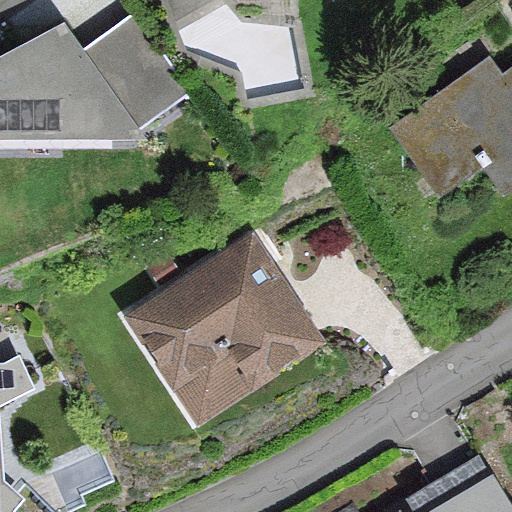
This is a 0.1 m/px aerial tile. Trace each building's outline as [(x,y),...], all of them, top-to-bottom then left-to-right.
[(45,18),(0,41),(0,137),(114,139),(167,106),(111,22),(64,52),(45,18)] [(476,59),(374,126),(419,194),(466,164),(483,190),(511,170),(511,59),(487,76),(476,59)] [(236,234),(108,312),(171,415),(299,337),(236,234)] [(0,389),(9,385),(0,358),(0,389)] [(505,511),(475,455),(371,511),(505,511)]
